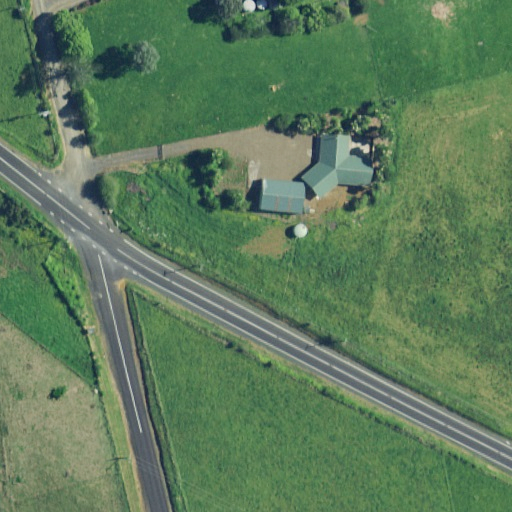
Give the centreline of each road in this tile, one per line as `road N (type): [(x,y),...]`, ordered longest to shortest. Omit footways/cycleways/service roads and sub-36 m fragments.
road 1 (unclassified): [(92,232),(168,281),(511,459)]
road 2 (unclassified): [(92,232),(158,511)]
road 3 (unclassified): [(39,0),(92,232)]
